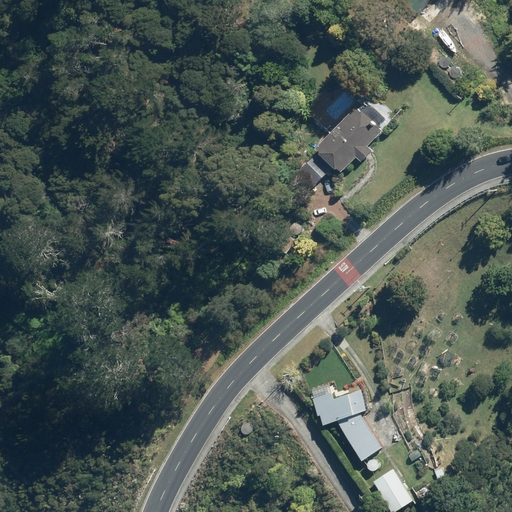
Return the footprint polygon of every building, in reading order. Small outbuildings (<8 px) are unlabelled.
[(410,0),(423,12),(435,0),(410,0)] [(344,165),(347,169),(361,155),(366,160),(377,149),(372,144),(387,129),(383,125),(384,125),(368,108),(367,109),(363,105),(323,144),(327,149),(327,150),(343,166),(344,165)] [(314,189),(335,168),(320,153),(299,173),(314,189)] [(374,407),(367,388),(339,398),(336,390),(316,398),(321,413),(322,412),(323,415),(325,414),(329,424),(342,419),(370,459),(390,445),(366,411),(374,407)] [(438,470),(441,478),(450,475),(447,467),(438,470)] [(398,469),(397,468),(378,480),(400,511),(419,498),(408,483),(410,481),(400,468),(398,469)]
